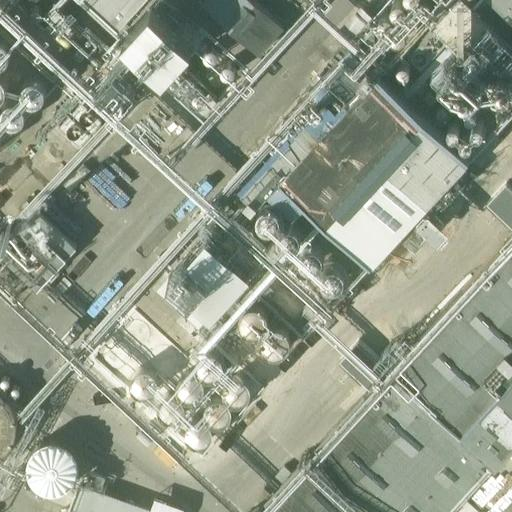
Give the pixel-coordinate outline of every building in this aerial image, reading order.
[(284,26),(255,0),(204,0),(203,2),(260,53),(284,26)] [(511,27),(482,0),(446,0),(434,12),(508,81),(511,76),(511,27)] [(188,83),(158,53),(143,68),(173,98),(188,83)] [(471,152),(381,70),(350,103),(313,143),(310,146),(288,170),(275,158),(243,192),(256,204),(270,189),(295,213),(308,199),(372,259),(471,152)] [(326,80),(289,120),(313,143),(350,103),(326,80)] [(297,134),(275,158),(288,170),(310,146),(297,134)] [(53,144),(52,169),(62,170),(63,145),(53,144)] [(511,236),(463,289),(464,290),(267,500),(279,511),(452,511),(495,466),(460,433),(511,377),(511,236)] [(511,377),(460,433),(495,466),(511,447),(511,377)] [(29,465),(32,475),(39,482),(48,486),(58,487),(67,484),(75,478),(79,469),(80,460),(78,450),(72,442),(63,437),(53,436),(43,439),(35,445),(30,454),(29,465)] [(186,463),(176,454),(170,461),(180,469),(186,463)] [(148,511),(151,506),(87,483),(76,511),(148,511)] [(183,511),(186,506),(157,495),(150,511),(183,511)] [(279,511),(267,500),(255,511),(279,511)]
